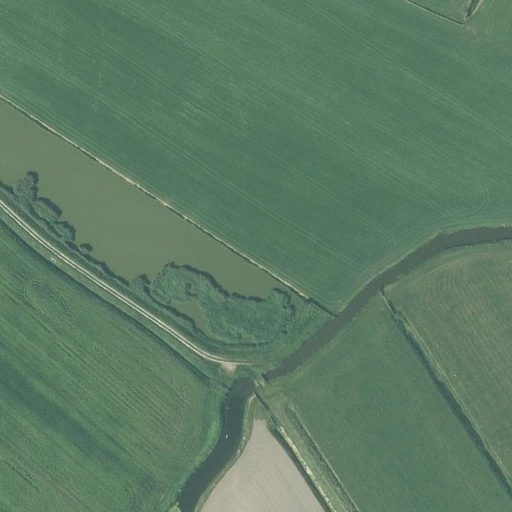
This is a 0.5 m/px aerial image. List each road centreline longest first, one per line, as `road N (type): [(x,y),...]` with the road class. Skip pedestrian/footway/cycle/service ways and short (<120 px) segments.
road 1 (track): [(249,362),(196,349),(70,263),(0,203)]
road 2 (track): [(339,511),(263,395)]
